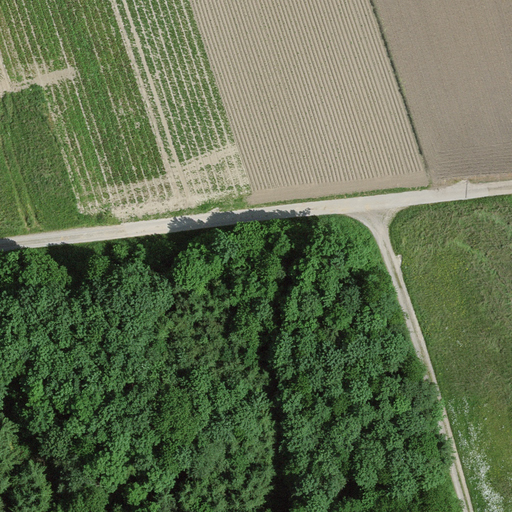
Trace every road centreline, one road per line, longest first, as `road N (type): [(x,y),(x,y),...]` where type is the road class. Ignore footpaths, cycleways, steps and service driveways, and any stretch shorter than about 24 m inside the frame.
road 1 (track): [(511,185),(0,241)]
road 2 (track): [(372,202),(438,405),(463,511)]
